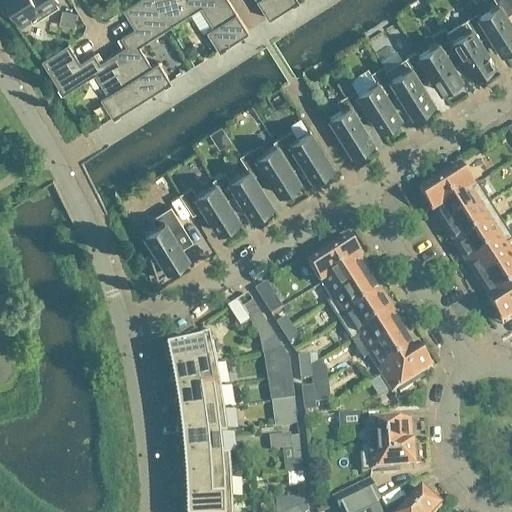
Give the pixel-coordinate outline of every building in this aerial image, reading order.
[(57,7),(55,3),(58,2),(56,0),(0,0),(0,8),(5,15),(10,12),(19,26),(30,20),(32,23),(57,7)] [(169,81),(157,62),(151,66),(138,46),(168,27),(151,0),(137,0),(122,10),(134,29),(120,37),(125,46),(112,55),(140,100),(169,81)] [(247,32),(227,0),(151,0),(168,27),(200,7),(212,27),(205,31),(218,51),(247,32)] [(297,0),(255,0),(268,19),(297,0)] [(511,47),(511,26),(506,16),(511,12),(511,1),(511,0),(494,0),(497,4),(479,15),(477,13),(476,13),(489,33),(502,54),(511,47)] [(106,5),(98,10),(103,19),(112,15),(106,5)] [(471,5),(465,9),(470,17),(476,13),(471,5)] [(494,65),(478,40),(489,33),(476,13),(470,17),(447,32),(444,27),(443,28),(456,48),(474,78),(494,65)] [(445,55),(456,48),(443,28),(438,20),(426,27),(436,42),(418,54),(416,51),(415,52),(428,72),(441,92),(461,80),(445,55)] [(140,100),(112,55),(99,63),(93,54),(79,63),(67,44),(41,61),(62,95),(94,74),(106,94),(99,98),(112,118),(140,100)] [(433,104),(417,79),(428,72),(415,52),(386,70),(385,71),(390,78),(389,78),(395,87),(400,94),(414,116),(433,104)] [(384,93),(395,87),(389,78),(390,78),(385,71),(386,70),(383,66),(370,74),(375,81),(357,92),(355,90),(354,90),(367,110),(380,131),(400,118),(384,93)] [(372,142),(357,117),(367,110),(354,90),(336,102),(341,109),(328,117),(353,155),(372,142)] [(332,167),(308,129),(296,137),(292,130),(273,142),(288,165),(299,158),(313,180),(332,167)] [(288,165),(273,142),(272,142),(274,144),(256,156),(251,149),(239,157),(246,168),(247,168),(254,179),(265,172),(279,195),(299,182),(288,165)] [(271,206),(254,179),(247,168),(246,168),(229,180),(224,173),(212,180),(225,200),(236,193),(252,218),(271,206)] [(432,214),(477,185),(477,184),(473,187),(461,169),(454,173),(452,170),(440,178),(442,181),(421,194),(422,196),(421,196),(432,214)] [(238,221),(225,200),(212,180),(212,181),(213,183),(195,194),(191,187),(179,195),(192,215),(203,208),(218,233),(238,221)] [(447,230),(489,204),(477,185),(432,214),(433,215),(436,213),(447,230)] [(458,249),(501,222),(489,204),(447,230),(458,249)] [(187,259),(172,234),(183,227),(170,207),(151,219),(155,226),(143,233),(156,253),(149,257),(157,279),(187,259)] [(470,267),(511,240),(501,222),(458,249),(470,267)] [(362,258),(350,240),(349,241),(349,240),(328,253),(326,250),(313,258),(315,261),(308,265),(320,284),(362,258)] [(482,285),(511,266),(511,254),(506,245),(511,241),(511,240),(470,267),(482,285)] [(328,305),(370,278),(359,261),(363,259),(362,258),(320,284),(321,286),(324,284),(335,300),(328,304),(328,305)] [(490,305),(511,291),(511,266),(482,285),(492,302),(489,304),(490,305)] [(340,323),(382,297),(370,278),(328,305),(340,323)] [(283,309),(267,284),(266,283),(255,290),(271,316),(283,309)] [(503,324),(511,317),(511,291),(490,305),(501,323),(502,323),(503,324)] [(259,312),(248,295),(228,308),(240,328),(251,321),(249,319),(259,312)] [(352,342),(394,315),(382,297),(340,323),(352,342)] [(370,356),(405,333),(394,315),(352,342),(352,343),(359,338),(370,356)] [(292,328),(286,318),(276,324),(282,334),(292,328)] [(299,338),(292,328),(282,334),(289,344),(299,338)] [(217,366),(210,334),(210,333),(187,341),(188,348),(169,352),(171,361),(168,361),(171,372),(173,372),(174,375),(217,366)] [(382,374),(420,350),(419,348),(416,350),(405,333),(370,356),(382,374)] [(282,349),(276,339),(269,343),(275,353),(282,349)] [(288,359),(282,349),(275,353),(282,363),(288,359)] [(411,382),(429,370),(431,369),(430,368),(431,368),(420,350),(382,374),(394,393),(398,390),(400,393),(412,385),(411,382)] [(311,367),(309,355),(298,357),(299,369),(311,367)] [(221,389),(217,366),(174,375),(175,382),(173,382),(175,394),(177,393),(177,396),(221,389)] [(312,379),(311,367),(299,369),(300,380),(312,379)] [(314,399),(313,387),(301,389),(303,400),(314,399)] [(294,400),(293,388),(285,389),(286,401),(294,400)] [(224,411),(221,389),(177,396),(179,403),(177,404),(178,415),(180,415),(181,418),(224,411)] [(316,411),(314,399),(303,400),(304,412),(316,411)] [(296,412),(294,400),(286,401),(288,413),(296,412)] [(227,433),(224,411),(181,418),(182,425),(180,425),(181,436),(183,436),(184,438),(221,434),(227,433)] [(363,427),(362,413),(338,415),(339,429),(363,427)] [(410,443),(409,421),(367,424),(369,447),(361,447),(361,448),(414,444),(414,443),(410,443)] [(224,456),(223,455),(221,434),(184,438),(184,446),(182,446),(183,458),(186,457),(186,459),(224,456)] [(300,449),(299,437),(291,438),(292,450),(300,449)] [(419,463),(418,447),(414,447),(414,444),(361,448),(363,472),(416,468),(415,463),(419,463)] [(302,461),(300,449),(292,450),(294,462),(302,461)] [(231,478),(229,455),(223,455),(224,456),(186,459),(186,468),(184,468),(185,479),(187,479),(187,482),(231,478)] [(232,501),(231,478),(187,482),(188,489),(186,489),(186,501),(188,501),(188,502),(232,501)] [(353,511),(375,501),(379,499),(370,481),(334,499),(340,511),(353,511)] [(306,497),(304,486),(296,486),(298,498),(306,497)] [(436,511),(441,507),(439,505),(441,503),(432,493),(429,496),(425,493),(425,492),(422,490),(401,511),(436,511)] [(290,511),(307,505),(306,501),(306,497),(298,498),(276,499),(276,511),(290,511)] [(232,511),(232,501),(188,502),(189,511),(186,511),(232,511)] [(380,511),(375,501),(353,511),(380,511)]
